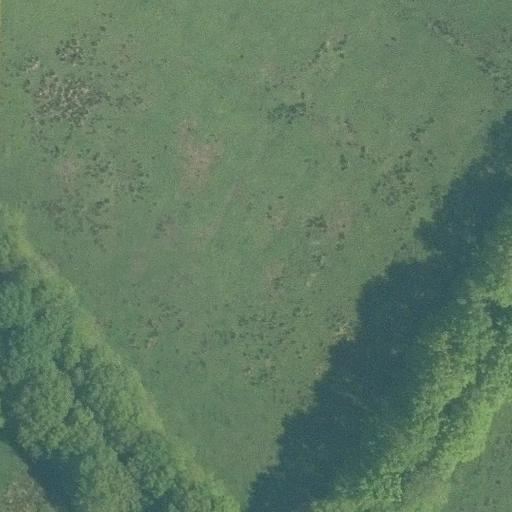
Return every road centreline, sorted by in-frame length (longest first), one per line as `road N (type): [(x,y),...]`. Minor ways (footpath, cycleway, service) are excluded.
road 1 (track): [(511,276),(367,511)]
road 2 (track): [(138,511),(0,313)]
